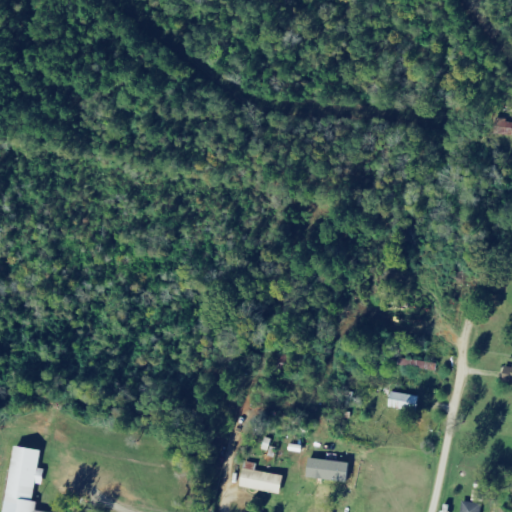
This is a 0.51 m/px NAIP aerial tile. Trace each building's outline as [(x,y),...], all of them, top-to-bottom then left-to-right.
[(393,407),(423,413),(426,398),(397,392),(393,407)] [(11,511),(47,511),(43,511),(44,503),(39,502),(42,483),(45,484),(49,451),(20,447),(11,511)] [(355,463),(314,458),(311,478),(353,483),(355,463)] [(289,477),(259,471),(261,465),(249,462),(244,487),(285,496),(289,477)] [(462,511),(482,511),(483,503),(463,503),(462,511)]
